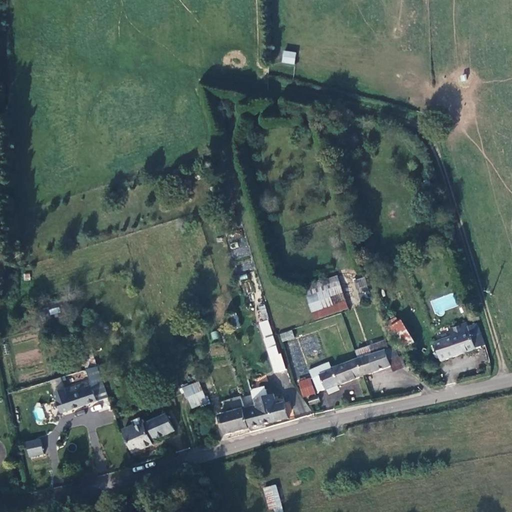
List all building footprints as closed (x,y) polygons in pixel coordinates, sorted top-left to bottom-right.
[(282,51),(281,63),(294,64),(296,52),(282,51)] [(358,294),(369,291),(365,277),(354,280),(358,294)] [(306,290),(316,320),(349,309),(339,279),(306,290)] [(257,306),(260,320),(268,318),(265,304),(257,306)] [(356,317),(355,312),(346,315),(348,320),(356,317)] [(413,342),(401,322),(390,328),(402,348),(413,342)] [(477,322),(467,326),(475,350),(485,346),(477,322)] [(282,369),(277,352),(269,325),(261,328),(269,353),(275,371),(282,369)] [(453,339),(435,345),(440,362),(475,350),(467,326),(451,331),(453,339)] [(279,334),(281,342),(295,338),(292,330),(279,334)] [(357,351),(360,360),(390,349),(388,341),(357,351)] [(360,360),(358,360),(363,376),(391,366),(388,359),(397,356),(394,348),(390,349),(360,360)] [(398,360),(397,356),(388,359),(391,366),(394,375),(405,371),(402,359),(398,360)] [(325,390),(363,376),(358,360),(350,364),(333,370),(334,371),(320,376),(325,390)] [(311,371),(314,378),(320,376),(334,371),(333,370),(331,364),(311,371)] [(318,392),(325,390),(320,376),(314,378),(318,392)] [(300,384),(305,396),(314,393),(309,380),(300,384)] [(73,409),(98,401),(92,385),(91,381),(82,384),(83,385),(64,391),(65,395),(61,397),(65,410),(72,408),(73,409)] [(101,398),(108,396),(104,383),(97,386),(101,398)] [(267,389),(254,392),(259,410),(264,425),(288,418),(284,403),(277,405),(274,395),(268,396),(267,389)] [(187,398),(191,407),(205,401),(201,392),(187,398)] [(235,407),(245,405),(242,396),(226,401),(227,406),(234,404),(235,407)] [(259,410),(247,413),(251,428),(264,425),(259,410)] [(227,435),(251,428),(247,413),(247,411),(237,413),(236,411),(222,415),(227,435)] [(123,430),(132,452),(154,444),(152,440),(175,431),(168,414),(135,428),(134,425),(123,430)] [(24,442),(29,458),(44,453),(40,437),(24,442)] [(266,489),(272,510),(276,509),(277,511),(284,511),(278,486),(266,489)]
